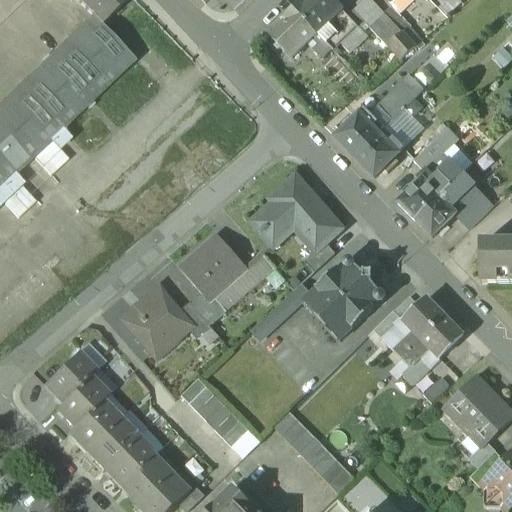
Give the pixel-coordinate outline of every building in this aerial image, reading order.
[(73,0),(92,20),(101,28),(129,0),(73,0)] [(342,13),(329,0),(308,0),(307,2),(306,1),(293,12),(316,37),(317,37),(342,13)] [(384,16),(369,0),(367,0),(359,8),(374,25),(384,16)] [(393,0),(390,4),(397,12),(411,0),(393,0)] [(406,24),(392,9),(384,16),(398,31),(406,24)] [(316,37),(293,12),(280,24),(281,25),(270,36),(269,35),(268,36),(292,62),(293,61),(292,60),(312,41),(316,37)] [(342,13),(317,37),(332,53),(333,53),(358,30),(342,13)] [(384,16),(374,25),(368,29),(387,49),(389,47),(388,47),(401,35),(398,31),(384,16)] [(92,20),(0,108),(0,191),(134,62),(101,28),(92,20)] [(410,29),(406,24),(398,31),(401,35),(415,50),(422,45),(409,31),(410,29)] [(332,53),(317,37),(316,37),(312,41),(317,47),(313,50),(324,61),(332,53)] [(409,79),(383,105),(382,113),(392,123),(399,117),(417,99),(423,93),(409,79)] [(417,99),(399,117),(408,127),(420,116),(422,119),(430,111),(417,99)] [(364,112),(355,121),(350,116),(336,130),(340,135),(334,140),(354,160),(383,132),(364,112)] [(404,152),(384,131),(383,132),(354,160),(374,181),(383,171),(388,176),(398,165),(394,161),(398,157),(398,158),(404,152)] [(431,147),(413,164),(424,175),(426,173),(442,158),(431,147)] [(442,158),(426,173),(433,180),(438,175),(440,177),(450,166),(442,158)] [(433,180),(426,187),(422,183),(398,206),(415,223),(462,177),(451,165),(450,166),(440,177),(438,175),(433,180)] [(462,177),(415,223),(432,240),(455,218),(456,217),(447,208),(458,197),(460,199),(470,190),(473,187),(462,177)] [(342,231),(296,178),(268,202),(272,206),(250,225),(259,235),(258,237),(260,239),(266,234),(277,247),(296,230),(317,253),(318,254),(326,247),(342,231)] [(470,190),(460,199),(458,197),(447,208),(456,217),(455,218),(461,223),(482,203),(481,201),(470,190)] [(496,204),(487,195),(481,201),(482,203),(489,210),(496,204)] [(482,203),(461,223),(469,232),(491,211),(489,210),(482,203)] [(217,238),(179,271),(202,298),(220,319),(226,315),(214,301),(247,273),(246,272),(217,238)] [(511,245),(480,246),(480,286),(511,285),(511,245)] [(317,253),(304,265),(314,276),(335,257),(326,247),(318,254),(317,253)] [(262,257),(246,272),(247,273),(214,301),(226,315),(275,272),(262,257)] [(344,265),(344,267),(338,272),(337,271),(336,272),(336,273),(317,290),(315,291),(315,292),(310,296),(302,303),(304,304),(339,344),(352,332),(353,333),(354,331),(373,313),(373,314),(375,313),(374,311),(380,306),(382,306),(383,305),(385,303),(385,301),(385,299),(384,297),(382,296),(380,296),(372,287),(372,285),(373,284),(373,283),(372,283),(372,278),(373,278),(373,276),(372,276),(371,276),(366,276),(365,276),(362,276),(354,268),(354,266),(353,264),(351,263),(349,262),(347,262),(346,263),(344,265)] [(302,287),(250,334),(260,345),(304,304),(302,303),(310,296),(302,287)] [(182,318),(157,289),(120,322),(156,364),(192,333),(187,327),(188,326),(182,319),(182,318)] [(220,319),(202,298),(190,308),(192,310),(209,330),(220,319)] [(409,299),(394,313),(401,321),(416,306),(409,299)] [(426,301),(402,325),(412,336),(420,344),(445,320),(426,301)] [(209,330),(192,310),(182,318),(182,319),(188,326),(187,327),(192,333),(199,340),(200,339),(210,331),(209,330)] [(394,314),(374,333),(383,343),(396,330),(393,326),(398,321),(399,320),(394,314)] [(445,320),(420,344),(428,352),(439,363),(463,339),(445,320)] [(402,325),(398,321),(393,326),(396,330),(383,343),(394,354),(412,336),(402,325)] [(210,331),(200,339),(208,346),(217,339),(210,331)] [(412,336),(394,354),(402,362),(420,344),(412,336)] [(420,344),(402,362),(409,370),(419,361),(428,352),(420,344)] [(439,363),(428,352),(419,361),(430,373),(439,364),(439,363)] [(95,375),(77,356),(43,388),(62,407),(89,380),(95,375)] [(419,361),(409,370),(402,376),(414,388),(430,373),(419,361)] [(107,398),(89,380),(62,407),(56,412),(74,431),(101,404),(107,398)] [(440,381),(423,398),(431,406),(449,390),(440,381)] [(198,382),(181,398),(189,407),(206,390),(198,382)] [(496,406),(473,382),(444,411),(482,450),(483,451),(487,447),(511,422),(511,417),(498,403),(496,406)] [(206,390),(189,407),(197,416),(214,399),(206,390)] [(214,399),(197,416),(206,424),(223,407),(214,399)] [(74,431),(68,436),(86,454),(119,422),(101,404),(74,431)] [(223,407),(206,424),(214,433),(231,416),(223,407)] [(290,415),(274,431),(282,439),(298,424),(290,415)] [(231,416),(214,433),(222,441),(239,425),(231,416)] [(136,441),(119,422),(86,454),(103,473),(136,441)] [(298,424),(282,439),(290,448),(306,432),(298,424)] [(239,425),(222,441),(231,450),(248,433),(239,425)] [(306,432),(290,448),(299,457),(315,441),(306,432)] [(136,441),(103,473),(121,491),(154,459),(136,441)] [(315,441),(299,457),(304,462),(320,447),(315,441)] [(320,447),(304,462),(313,471),(329,455),(320,447)] [(487,447),(483,451),(482,450),(468,463),(478,472),(496,455),(487,447)] [(329,455),(313,471),(321,479),(337,464),(329,455)] [(478,472),(469,481),(479,491),(482,489),(480,487),(504,464),(496,455),(478,472)] [(511,511),(511,456),(504,464),(480,487),(482,489),(504,511),(511,511)] [(172,477),(154,459),(121,491),(139,509),(172,477)] [(337,464),(321,479),(329,488),(346,472),(337,464)] [(346,472),(329,488),(338,496),(354,481),(346,472)] [(172,477),(139,509),(141,511),(172,511),(178,507),(190,495),(189,495),(172,477)] [(195,489),(189,495),(190,495),(178,507),(183,511),(189,511),(204,499),(195,489)] [(233,491),(211,511),(247,511),(250,508),(233,491)]
